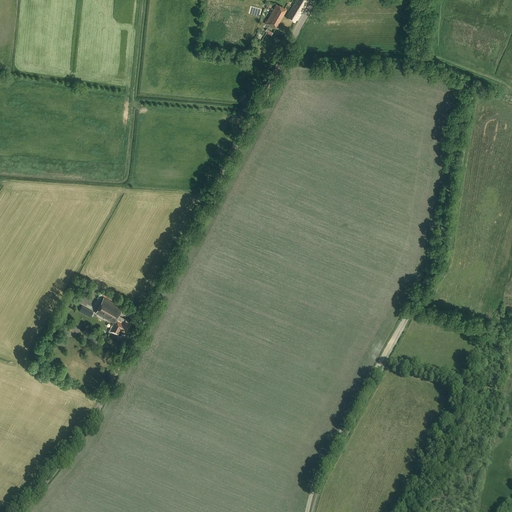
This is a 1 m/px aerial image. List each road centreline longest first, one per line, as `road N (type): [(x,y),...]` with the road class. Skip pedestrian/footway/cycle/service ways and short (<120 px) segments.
road 1 (tertiary): [(314,0),(93,416),(19,511)]
road 2 (track): [(306,511),(318,471),(440,245),(460,111),(455,82)]
road 3 (track): [(144,0),(124,179),(0,173)]
